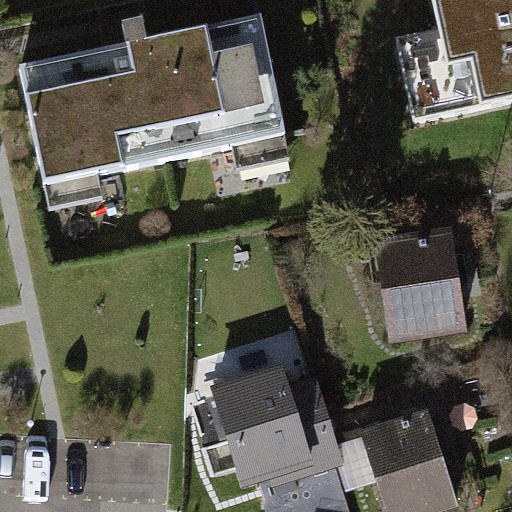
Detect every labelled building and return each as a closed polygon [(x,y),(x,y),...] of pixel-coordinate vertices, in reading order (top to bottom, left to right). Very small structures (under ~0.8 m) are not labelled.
[(511,0),(437,0),(444,29),(401,38),(418,121),(511,101),(511,0)] [(264,33),(27,83),(58,230),(134,214),(127,183),(227,162),(233,190),(295,177),(264,33)] [(450,231),(381,241),(394,330),(464,320),(450,231)] [(303,359),(211,389),(242,485),(334,455),(303,359)] [(437,409),(367,426),(389,511),(393,511),(459,495),(437,409)]
